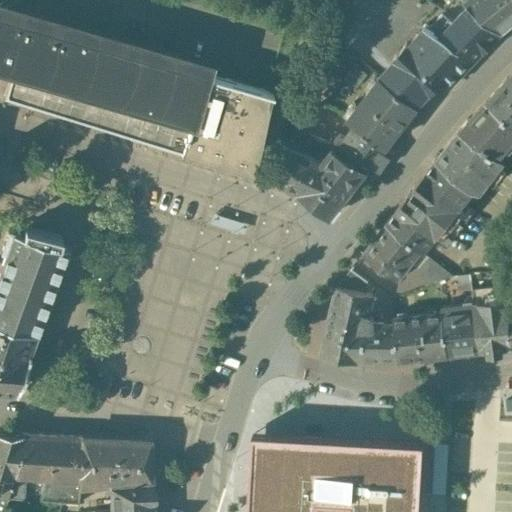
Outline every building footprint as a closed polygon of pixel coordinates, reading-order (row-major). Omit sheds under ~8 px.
[(451,2),(448,0),(427,0),(441,8),(442,8),(445,10),(451,3),(451,2)] [(466,1),(464,0),(453,0),(451,2),(451,3),(465,14),(471,6),(466,1)] [(511,0),(466,0),(466,1),(471,6),(502,32),(511,22),(511,0)] [(465,14),(456,25),(451,25),(436,14),(428,26),(426,24),(425,25),(446,37),(474,60),(502,32),(471,6),(465,14)] [(36,24),(23,21),(0,14),(0,65),(12,69),(4,95),(253,173),(270,94),(272,94),(273,93),(36,24)] [(425,25),(408,44),(407,43),(394,56),(395,57),(388,65),(386,69),(381,75),(418,104),(424,98),(431,91),(432,92),(439,84),(443,80),(450,87),(474,60),(446,37),(425,25)] [(511,72),(485,101),(511,120),(511,72)] [(381,75),(349,117),(356,123),(386,146),(418,104),(381,75)] [(511,141),(511,120),(485,101),(458,131),(500,156),(511,141)] [(386,146),(356,123),(344,139),(339,135),(332,145),(368,168),(377,174),(393,152),(386,146)] [(500,156),(458,131),(436,160),(471,188),(473,189),(483,177),(488,181),(505,160),(500,156)] [(334,146),(322,160),(288,146),(274,179),(299,190),(298,191),(331,216),(368,168),(334,146)] [(432,164),(386,223),(421,250),(424,252),(437,236),(448,245),(477,209),(470,204),(475,197),(480,191),(473,189),(471,188),(436,160),(432,164)] [(386,223),(363,252),(402,283),(412,270),(408,266),(421,250),(386,223)] [(22,233),(8,229),(0,251),(6,253),(2,264),(0,268),(0,322),(37,332),(68,245),(59,243),(61,235),(24,225),(22,233)] [(454,275),(430,257),(420,269),(426,286),(454,275)] [(511,298),(511,283),(472,288),(474,300),(473,301),(474,308),(479,350),(511,347),(511,309),(510,309),(511,298)] [(374,294),(338,285),(322,351),(358,360),(359,358),(366,326),(374,294)] [(465,309),(464,304),(442,307),(443,312),(448,354),(479,350),(474,308),(465,309)] [(443,312),(394,318),(395,327),(398,360),(448,354),(443,312)] [(0,322),(0,388),(13,390),(13,391),(16,391),(18,387),(17,387),(28,356),(29,356),(31,352),(29,352),(37,332),(0,322)] [(395,327),(366,326),(359,358),(398,360),(395,327)] [(23,432),(0,431),(0,510),(3,511),(7,497),(23,432)] [(81,435),(23,432),(7,497),(23,498),(25,475),(43,477),(39,500),(78,503),(80,473),(81,435)] [(149,439),(81,435),(80,473),(80,484),(117,481),(151,478),(149,439)] [(413,511),(416,447),(263,436),(256,511),(413,511)] [(151,511),(151,478),(117,481),(117,498),(111,498),(111,510),(101,510),(101,511),(151,511)]
